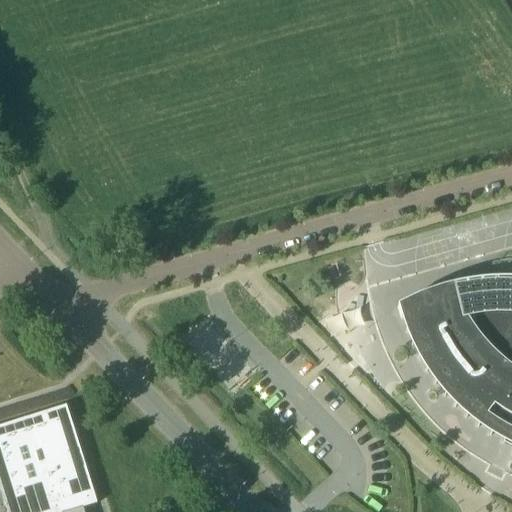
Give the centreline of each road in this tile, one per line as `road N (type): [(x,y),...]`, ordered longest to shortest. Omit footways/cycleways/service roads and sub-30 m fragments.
road 1 (residential): [(78,328),(110,292),(135,280),(511,175)]
road 2 (tertiary): [(252,511),(78,328)]
